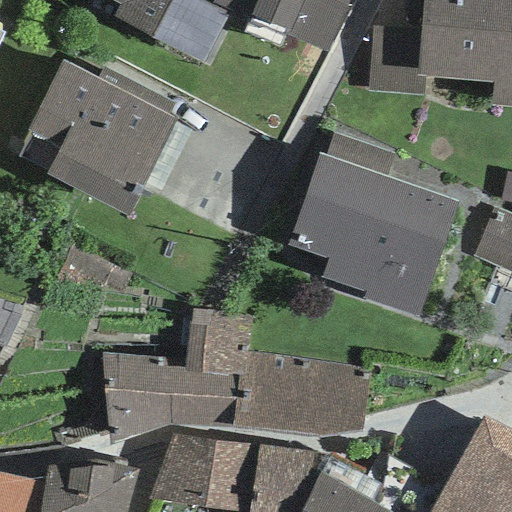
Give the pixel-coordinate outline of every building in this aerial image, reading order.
[(108,0),(119,5),(112,18),(203,64),(230,11),(211,4),(212,0),(108,0)] [(212,0),(211,4),(230,11),(327,53),(351,0),(212,0)] [(511,0),(421,0),(418,30),(415,77),(424,77),(492,83),(491,105),(511,107),(511,0)] [(423,95),(424,77),(415,77),(418,30),(371,26),(367,92),(423,95)] [(30,133),(17,158),(45,172),(44,174),(126,216),(175,120),(167,116),(174,104),(103,68),(97,80),(61,62),(26,131),(30,133)] [(325,156),(386,178),(394,155),(333,133),(325,156)] [(318,155),(286,246),(327,260),(321,278),(364,293),(361,300),(417,319),(457,202),(386,178),(325,156),(318,155)] [(511,202),(511,173),(506,172),(500,200),(511,202)] [(511,274),(511,216),(492,208),(472,258),(511,274)] [(120,295),(129,277),(130,274),(73,248),(59,278),(99,296),(102,290),(103,287),(120,295)] [(165,359),(102,353),(110,445),(168,425),(231,429),(237,376),(242,377),(246,354),(250,317),(191,310),(184,368),(165,367),(165,359)] [(360,433),(367,375),(359,369),(246,354),(242,377),(237,376),(231,429),(319,438),(360,433)] [(511,511),(511,464),(510,464),(511,460),(511,431),(483,417),(430,511),(511,511)] [(173,436),(145,501),(231,511),(298,511),(319,473),(318,455),(257,445),(173,436)] [(48,465),(43,483),(37,511),(129,511),(138,470),(90,458),(48,465)] [(0,511),(37,511),(43,483),(0,473),(0,511)] [(390,511),(319,473),(298,511),(390,511)]
